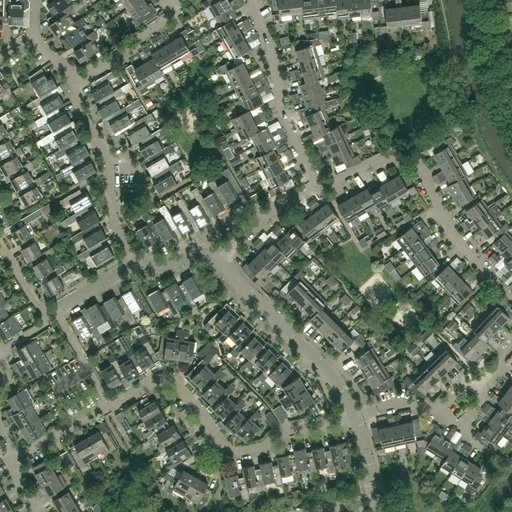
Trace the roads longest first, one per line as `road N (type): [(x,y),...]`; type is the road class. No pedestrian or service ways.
road 1 (residential): [(355,416),(225,454),(173,380),(109,405)]
road 2 (residential): [(511,295),(462,246),(413,155),(390,151),(318,187)]
road 3 (residential): [(355,416),(326,371),(218,263)]
road 4 (residential): [(318,187),(288,122),(252,0)]
road 5 (residential): [(135,263),(110,212),(110,165),(78,111),(74,82)]
road 6 (residential): [(74,82),(166,20),(166,0)]
road 7 (residential): [(218,263),(261,215),(318,187)]
road 8 (unclassified): [(511,118),(483,0)]
